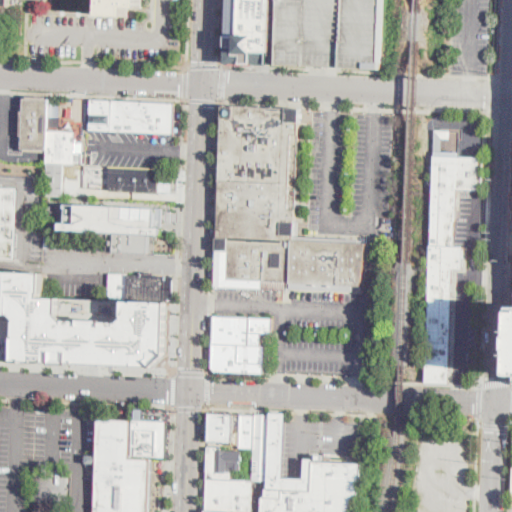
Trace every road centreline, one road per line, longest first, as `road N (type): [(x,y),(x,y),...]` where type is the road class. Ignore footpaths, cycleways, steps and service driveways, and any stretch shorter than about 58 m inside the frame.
road 1 (tertiary): [(495,406),(510,95)]
road 2 (primary): [(194,392),(205,82)]
road 3 (residential): [(510,95),(205,82)]
road 4 (tertiary): [(495,406),(194,392)]
road 5 (residential): [(205,82),(0,74)]
road 6 (tertiary): [(194,392),(0,383)]
road 7 (primary): [(186,511),(194,392)]
